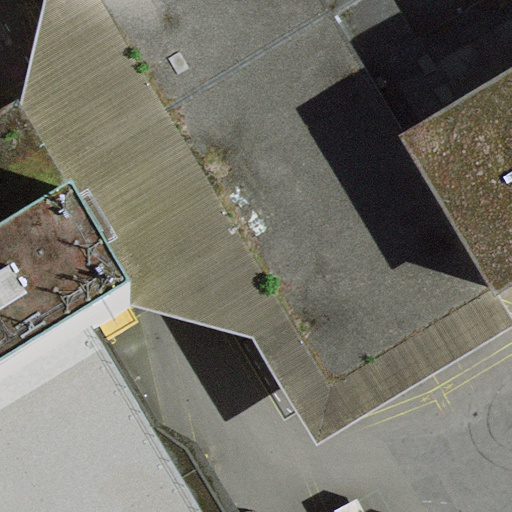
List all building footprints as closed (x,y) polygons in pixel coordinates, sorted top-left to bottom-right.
[(18,115),(74,208),(128,297),(135,310),(254,343),(321,447),(511,332),(511,315),(495,294),(329,394),(89,0),(43,0),(21,114),(18,115)] [(93,0),(143,82),(280,0),(93,0)] [(511,0),(502,0),(415,52),(385,0),(332,17),(322,0),(280,0),(143,82),(329,393),(497,292),(511,283),(511,0)] [(0,385),(82,337),(129,308),(17,120),(0,130),(0,385)] [(186,511),(82,337),(0,385),(0,511),(186,511)]
